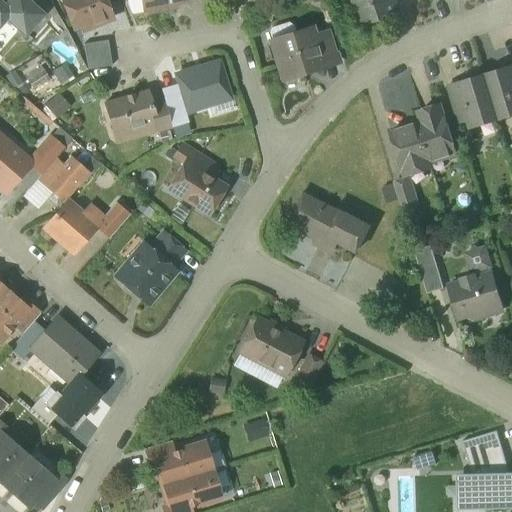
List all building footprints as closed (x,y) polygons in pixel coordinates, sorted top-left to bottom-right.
[(43,13),(27,0),(4,0),(1,4),(0,3),(0,24),(4,20),(23,36),(43,13)] [(60,0),(71,25),(86,19),(89,25),(107,17),(100,0),(60,0)] [(138,0),(141,12),(172,7),(171,3),(186,0),(185,0),(138,0)] [(398,0),(354,0),(363,25),(402,13),(398,0)] [(285,22),(268,27),(266,32),(268,38),(267,38),(268,42),(293,34),(290,25),(285,22)] [(293,34),(268,42),(280,78),(302,71),(301,67),(331,57),(323,32),(310,36),(308,30),(293,34)] [(105,39),(81,43),(85,69),(109,65),(105,39)] [(14,74),(36,89),(48,72),(26,56),(14,74)] [(184,112),(229,98),(216,59),(171,73),(184,112)] [(511,66),(487,74),(500,117),(511,113),(511,66)] [(487,74),(460,82),(460,83),(470,117),(473,126),(500,117),(487,74)] [(470,117),(460,83),(448,86),(459,121),(470,117)] [(56,89),(40,107),(54,119),(69,101),(56,89)] [(144,90),(102,103),(111,133),(151,121),(154,131),(156,130),(149,105),(144,90)] [(161,101),(149,105),(156,130),(169,126),(161,101)] [(442,105),(421,111),(424,123),(408,128),(407,125),(393,130),(406,174),(433,166),(431,160),(457,153),(442,105)] [(47,136),(26,161),(28,162),(40,172),(52,158),(61,148),(47,136)] [(0,137),(0,190),(2,192),(24,166),(23,165),(23,166),(16,160),(20,155),(0,137)] [(203,159),(179,143),(170,157),(181,164),(183,162),(196,170),(203,159)] [(68,158),(61,165),(52,158),(40,172),(35,177),(48,189),(60,199),(84,172),(68,158)] [(196,170),(183,162),(181,164),(174,175),(182,180),(174,193),(204,213),(221,187),(196,170)] [(410,178),(395,182),(403,208),(418,203),(410,178)] [(60,199),(48,189),(46,191),(46,196),(53,202),(58,201),(60,199)] [(280,222),(295,230),(311,199),(296,191),(280,222)] [(371,225),(336,206),(334,211),(311,199),(295,230),(310,238),(310,243),(329,253),(334,250),(339,241),(358,250),(371,225)] [(65,200),(42,227),(70,251),(92,226),(93,225),(92,224),(65,200)] [(113,201),(100,216),(99,216),(92,224),(93,225),(92,226),(106,237),(127,213),(113,201)] [(182,249),(161,232),(147,248),(167,266),(182,249)] [(144,246),(133,260),(127,261),(114,276),(122,282),(122,287),(126,291),(131,290),(132,291),(133,289),(146,300),(171,269),(167,266),(147,248),(144,246)] [(481,249),(476,246),(473,251),(469,253),(475,273),(476,273),(476,276),(493,271),(486,248),(481,249)] [(437,260),(421,265),(429,292),(446,287),(437,260)] [(475,273),(463,277),(464,280),(451,284),(461,316),(469,313),(470,314),(476,317),(483,315),(486,308),(484,302),(501,297),(493,271),(476,276),(476,273),(475,273)] [(5,291),(0,297),(0,340),(6,333),(5,332),(11,324),(25,308),(20,304),(5,291)] [(25,308),(11,324),(21,332),(31,320),(37,312),(23,300),(20,304),(25,308)] [(433,306),(420,310),(423,321),(436,317),(433,306)] [(94,353),(53,317),(42,329),(28,346),(29,347),(70,382),(78,373),(94,353)] [(298,342),(254,319),(238,349),(282,372),(298,342)] [(21,332),(7,347),(20,358),(29,347),(28,346),(42,329),(31,320),(21,332)] [(318,362),(305,355),(294,377),(307,384),(318,362)] [(98,390),(78,373),(70,382),(59,394),(53,389),(43,401),(41,403),(54,414),(71,428),(83,415),(80,412),(98,390)] [(43,401),(38,397),(28,407),(46,423),(54,414),(41,403),(43,401)] [(499,430),(465,440),(474,473),(511,472),(499,430)] [(0,434),(0,481),(1,482),(24,455),(0,434)] [(169,439),(143,447),(148,465),(151,464),(149,457),(172,451),(169,439)] [(172,451),(149,457),(151,464),(158,484),(209,468),(204,452),(197,454),(194,444),(172,451)] [(49,476),(24,455),(1,482),(27,505),(32,498),(50,477),(49,476)] [(209,468),(158,484),(164,504),(166,511),(188,505),(209,498),(206,489),(214,486),(209,468)] [(50,477),(32,498),(42,507),(60,486),(64,479),(53,471),(49,476),(50,477)] [(474,473),(459,473),(460,508),(511,506),(511,471),(511,472),(474,473)]
